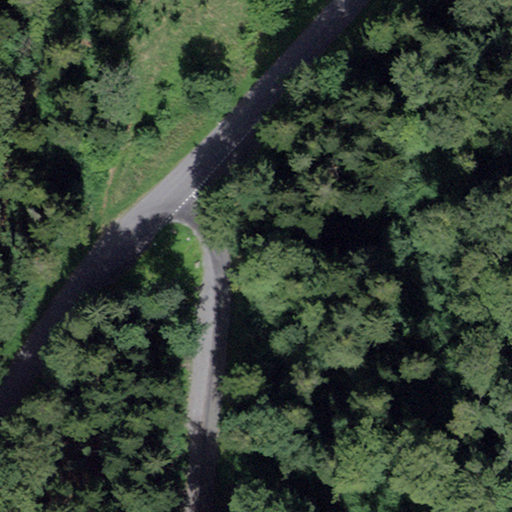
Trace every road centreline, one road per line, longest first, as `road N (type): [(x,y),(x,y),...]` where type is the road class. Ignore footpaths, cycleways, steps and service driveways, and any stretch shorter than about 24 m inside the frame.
road 1 (unclassified): [(188,177),(210,209),(220,251),(204,511)]
road 2 (tertiary): [(0,397),(94,269),(188,177)]
road 3 (tertiary): [(188,177),(350,0)]
